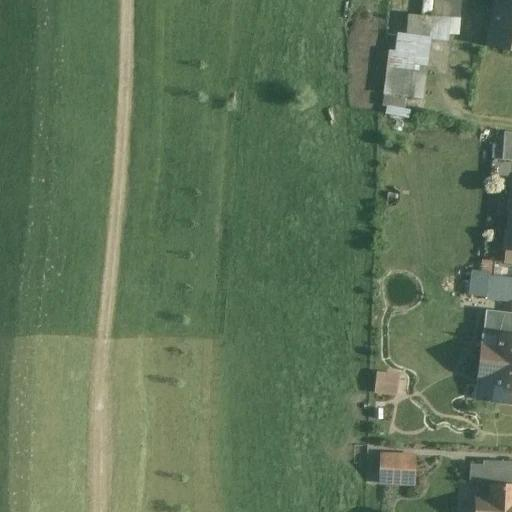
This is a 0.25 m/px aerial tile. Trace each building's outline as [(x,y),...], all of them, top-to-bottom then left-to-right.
[(460,0),(443,0),(441,19),(446,19),(458,20),(459,20),(460,0)] [(511,0),(494,0),(485,46),(511,51),(511,0)] [(431,18),(410,16),(408,36),(429,38),(431,18)] [(441,19),(431,18),(429,38),(445,39),(445,31),(446,19),(441,19)] [(458,20),(446,19),(445,31),(457,32),(458,20)] [(397,36),(396,54),(416,57),(410,98),(417,99),(429,39),(397,36)] [(396,54),(388,54),(384,94),(410,98),(416,57),(396,54)] [(405,99),(383,95),(382,107),(403,110),(405,99)] [(417,120),(388,116),(384,144),(413,149),(417,120)] [(511,133),(503,133),(501,160),(511,161),(511,133)] [(511,250),(505,250),(503,263),(511,264),(511,250)] [(489,273),(472,271),(469,294),(486,296),(489,273)] [(493,403),(511,405),(511,337),(504,337),(502,337),(505,314),(485,312),(478,376),(496,378),(493,403)] [(511,314),(505,314),(502,337),(504,337),(511,337),(511,314)] [(398,375),(375,373),(373,394),(395,396),(398,375)] [(382,407),(373,407),(373,419),(382,420),(382,407)] [(413,458),(382,457),(380,483),(412,484),(413,458)] [(511,462),(482,461),(482,465),(469,465),(468,484),(481,484),(480,488),(490,489),(490,487),(511,488),(511,462)] [(511,511),(511,488),(490,487),(490,489),(490,501),(476,500),(475,511),(511,511)]
